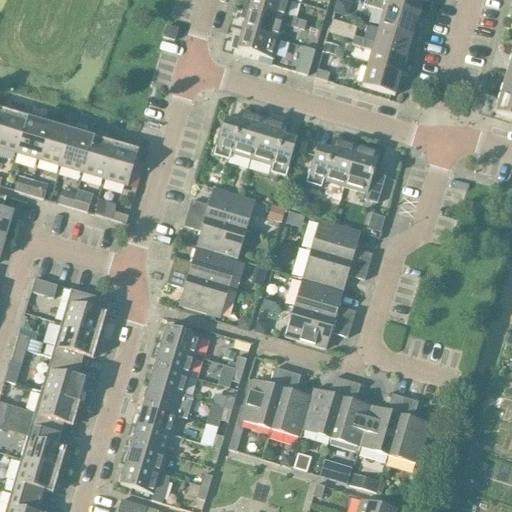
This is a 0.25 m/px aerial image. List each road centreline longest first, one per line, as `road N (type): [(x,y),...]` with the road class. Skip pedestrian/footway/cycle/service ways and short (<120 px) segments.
road 1 (residential): [(189,74),(428,140),(451,137)]
road 2 (residential): [(78,511),(138,308),(129,275)]
road 3 (residential): [(362,356),(395,254),(419,237),(451,137)]
road 4 (residential): [(129,275),(189,74)]
